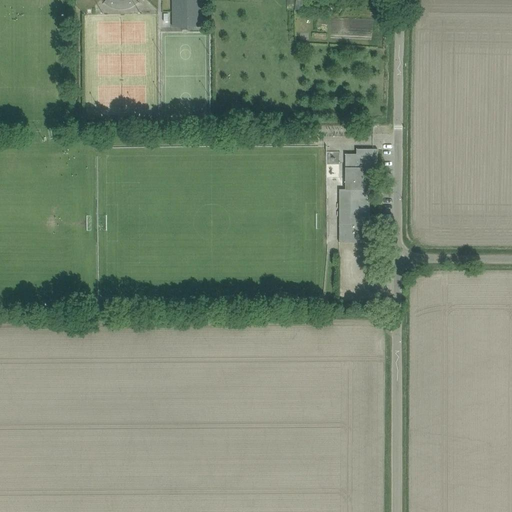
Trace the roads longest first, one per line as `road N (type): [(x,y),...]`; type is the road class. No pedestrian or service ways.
road 1 (unclassified): [(395,511),(395,252)]
road 2 (residential): [(395,252),(399,0)]
